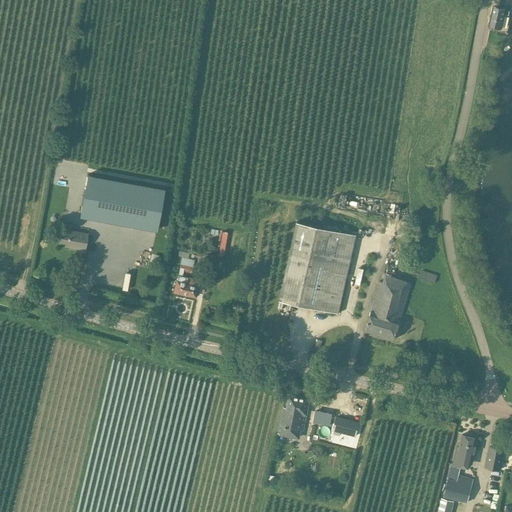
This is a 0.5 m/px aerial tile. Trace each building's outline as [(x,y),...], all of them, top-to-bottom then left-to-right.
[(511,0),(494,0),(494,2),(499,4),(498,8),(493,7),(488,26),(501,29),(504,14),(509,15),(511,6),(511,0)] [(87,174),(80,216),(156,230),(164,189),(87,174)] [(297,221),(279,300),(338,314),(356,235),(297,221)] [(59,245),(85,250),(88,234),(62,229),(59,245)] [(219,254),(220,247),(224,247),(225,230),(212,230),(211,253),(219,254)] [(179,270),(183,271),(191,272),(194,261),(181,258),(179,270)] [(199,280),(182,276),(183,271),(179,270),(178,275),(174,292),(196,297),(199,280)] [(422,270),(419,278),(434,283),(437,275),(422,270)] [(365,331),(393,340),(400,319),(401,320),(412,283),(407,282),(407,281),(386,273),(382,282),(379,281),(370,310),(371,311),(365,331)] [(306,415),(309,399),(289,396),(287,408),(283,407),(278,434),(298,438),(300,430),(303,430),(306,415)] [(315,413),(313,422),(330,426),(332,416),(315,413)] [(333,431),(355,436),(359,423),(337,417),(333,431)] [(453,459),(452,465),(461,467),(462,461),(472,463),(477,438),(462,434),(459,448),(457,447),(454,459),(453,459)] [(500,469),(504,449),(489,446),(485,466),(500,469)] [(443,497),(467,503),(472,485),(462,483),(463,477),(459,476),(461,467),(452,465),(451,465),(443,497)] [(441,498),(437,511),(451,511),(454,501),(441,498)]
